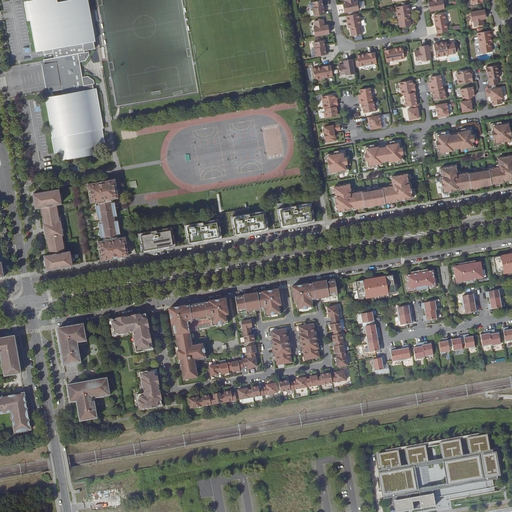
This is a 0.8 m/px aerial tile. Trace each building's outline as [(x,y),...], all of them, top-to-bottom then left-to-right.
[(89,53),(85,54),(84,52),(95,50),(94,43),(95,43),(86,0),(68,0),(57,2),(56,0),(32,0),(28,1),(37,53),(44,52),(45,56),(54,54),(54,59),(44,61),(45,65),(45,67),(53,72),(54,80),(49,87),(50,89),(50,93),(51,93),(54,93),(66,91),(67,95),(55,97),(52,98),(47,99),(57,154),(62,153),(63,161),(96,155),(95,147),(105,146),(102,130),(103,130),(96,90),(94,90),(93,86),(95,85),(94,80),(88,77),(83,78),(80,63),(86,62),(90,56),(89,53)] [(314,16),(326,14),(325,7),(323,7),(322,0),(313,2),(314,8),(313,8),(314,16)] [(344,12),(359,10),(357,1),(356,1),(355,0),(345,0),(346,5),(343,5),(344,12)] [(429,4),(430,11),(444,8),(442,0),(431,0),(432,3),(429,4)] [(409,5),(396,7),(398,20),(400,19),(401,27),(411,25),(409,18),(411,17),(410,13),(410,14),(409,12),(410,12),(409,5)] [(486,17),(485,10),(470,12),(472,21),(473,21),(474,27),(484,25),(482,17),(486,17)] [(437,33),(448,31),(445,13),(434,15),(435,24),(436,24),(437,26),(436,27),(437,33)] [(359,14),(346,16),(347,23),(348,23),(349,25),(348,25),(348,29),(350,28),(352,36),(361,34),(360,27),(361,26),(359,14)] [(315,36),(329,34),(328,27),(325,27),(323,19),(314,21),(315,27),(313,27),(315,36)] [(490,31),(477,33),(478,37),(475,38),(474,39),(474,41),(476,42),(479,42),(480,42),(481,45),(482,53),(492,51),(491,44),(493,43),(492,39),(491,40),(491,38),(492,38),(490,31)] [(316,56),(328,54),(326,47),(325,48),(324,41),(315,42),(316,48),(314,48),(316,56)] [(440,43),(434,44),(436,57),(448,55),(448,54),(456,52),(454,42),(447,44),(446,42),(442,43),(443,43),(441,44),(440,43)] [(431,60),(428,45),(421,46),(422,50),(414,51),(416,61),(422,60),(422,61),(431,60)] [(392,50),(391,49),(384,50),(386,61),(405,58),(403,47),(394,49),(394,50),(392,50)] [(365,54),(356,55),(358,66),(377,63),(375,52),(368,53),(368,54),(365,55),(365,54)] [(355,74),(352,59),(345,60),(346,64),(338,65),(340,75),(346,74),(346,75),(355,74)] [(45,67),(45,65),(43,66),(47,90),(50,89),(49,87),(54,80),(53,72),(45,67)] [(315,79),(333,76),(331,65),(324,66),(324,67),(321,68),(321,67),(313,68),(315,79)] [(486,67),(487,72),(488,72),(488,74),(487,74),(488,76),(489,76),(489,79),(488,79),(489,86),(499,84),(498,78),(500,77),(497,65),(486,67)] [(458,84),(473,82),(472,76),(470,76),(470,75),(471,75),(471,74),(470,70),(456,72),(458,84)] [(441,75),(430,77),(432,85),(429,85),(430,91),(432,91),(443,89),(441,75)] [(401,95),(416,92),(415,86),(413,86),(413,85),(414,85),(413,80),(399,83),(401,95)] [(473,87),(460,89),(461,95),(462,95),(463,98),(472,97),(475,96),(474,92),(473,92),(473,91),(474,91),(473,87)] [(362,104),(373,102),(370,88),(360,89),(361,95),(361,97),(358,98),(359,104),(362,104)] [(486,91),(487,97),(490,96),(492,96),(492,100),(492,101),(493,105),(502,104),(502,99),(503,98),(503,97),(503,96),(503,94),(502,93),(501,88),(486,91)] [(445,93),(444,89),(432,91),(433,95),(434,95),(434,96),(433,97),(434,100),(447,98),(446,93),(445,93)] [(321,96),(323,109),(338,106),(337,100),(335,100),(335,99),(336,99),(335,94),(321,96)] [(473,103),(472,97),(465,98),(466,101),(461,102),(462,112),(473,110),(472,106),(471,103),(473,103)] [(375,105),(374,102),(362,104),(363,108),(364,108),(364,109),(363,109),(364,113),(377,111),(376,105),(375,105)] [(449,116),(447,103),(435,105),(436,109),(437,112),(438,118),(449,116)] [(419,104),(412,105),(413,108),(407,109),(409,120),(419,118),(419,114),(418,111),(420,111),(419,104)] [(336,106),(324,108),(325,112),(324,112),(325,118),(338,115),(337,112),(336,112),(336,111),(337,110),(336,106)] [(382,128),(380,115),(368,117),(368,121),(369,121),(371,129),(382,128)] [(511,141),(511,138),(509,122),(501,123),(501,122),(490,124),(491,131),(488,131),(490,139),(493,139),(494,146),(505,144),(505,143),(511,141)] [(335,131),(341,130),(339,124),(323,127),(325,133),(324,133),(325,139),(326,139),(326,143),(337,141),(336,137),(335,137),(334,131),(335,131)] [(476,149),(475,142),(477,142),(476,133),(473,134),(472,127),(461,129),(462,132),(446,135),(445,132),(434,134),(436,141),(433,141),(434,149),(437,149),(438,156),(449,154),(449,151),(465,148),(465,151),(476,149)] [(374,147),(374,144),(363,146),(364,153),(361,154),(363,162),(366,162),(367,169),(378,167),(377,164),(393,161),(394,164),(405,162),(403,155),(406,154),(405,146),(402,147),(401,140),(390,142),(390,145),(374,147)] [(335,153),(326,154),(330,174),(338,172),(338,174),(349,172),(348,165),(351,164),(349,156),(346,157),(345,150),(334,152),(335,153)] [(458,174),(456,165),(440,168),(442,176),(440,177),(443,193),(511,180),(511,155),(498,158),(499,167),(489,169),(485,169),(486,171),(472,173),(472,172),(468,172),(468,173),(458,174)] [(362,192),(351,193),(350,184),(334,187),(335,195),(334,196),(337,212),(375,205),(413,198),(410,182),(409,182),(407,174),(391,177),(393,186),(383,188),(379,188),(379,190),(365,192),(365,191),(362,191),(362,192)] [(116,186),(115,179),(103,181),(104,185),(99,185),(98,182),(87,184),(88,191),(90,191),(91,195),(89,195),(91,203),(95,202),(97,201),(98,205),(95,205),(98,219),(100,219),(100,223),(99,224),(101,237),(103,237),(104,241),(102,241),(97,242),(99,249),(101,249),(101,253),(99,253),(101,260),(112,258),(111,254),(116,253),(117,257),(128,255),(127,248),(125,248),(125,244),(126,244),(125,237),(121,237),(119,238),(118,234),(120,234),(118,220),(116,221),(115,216),(117,216),(114,202),(112,202),(112,199),(114,198),(118,197),(117,190),(115,190),(114,187),(116,186)] [(46,255),(49,269),(55,268),(54,267),(64,266),(73,265),(70,251),(65,251),(62,235),(63,235),(61,220),(59,220),(56,204),(61,203),(59,189),(50,190),(51,192),(41,194),(40,192),(35,193),(37,208),(41,207),(44,223),(43,223),(44,228),(45,228),(46,233),(45,233),(46,238),(47,238),(50,254),(46,255)] [(311,198),(138,228),(142,250),(315,219),(311,198)] [(511,254),(509,255),(493,257),(496,274),(501,273),(503,273),(503,274),(507,273),(511,272),(511,254)] [(458,266),(454,267),(456,282),(464,281),(464,282),(467,282),(472,281),(476,280),(475,279),(478,279),(483,278),(480,262),(476,263),(473,264),(473,261),(469,262),(469,264),(465,265),(464,263),(460,263),(461,266),(458,266)] [(411,275),(406,275),(409,291),(417,290),(417,291),(420,290),(425,289),(428,289),(428,288),(431,287),(436,286),(433,271),(428,272),(426,272),(425,270),(421,270),(422,273),(417,274),(417,271),(413,272),(413,274),(411,275)] [(372,279),(355,282),(356,286),(358,299),(363,298),(366,297),(366,299),(378,296),(384,295),(388,294),(388,293),(391,293),(396,292),(393,279),(393,275),(377,278),(372,279)] [(339,301),(335,279),(312,283),(312,284),(308,285),(308,284),(302,285),(302,286),(298,286),(292,287),(294,303),(296,303),(297,311),(313,308),(312,302),(316,301),(315,299),(320,299),(321,304),(339,301)] [(235,297),(239,319),(257,316),(256,310),(260,309),(261,311),(264,311),(265,317),(281,314),(279,306),(281,306),(278,289),(272,290),(272,291),(268,292),(268,291),(262,292),(262,293),(257,294),(257,293),(235,297)] [(490,300),(501,298),(500,294),(499,294),(499,290),(486,292),(487,296),(489,296),(490,296),(490,297),(489,297),(490,300)] [(476,298),(475,294),(462,296),(463,300),(462,301),(463,305),(475,303),(475,299),(474,300),(474,298),(475,298),(476,298)] [(501,298),(490,300),(490,304),(491,304),(491,305),(490,305),(488,306),(489,309),(502,307),(501,303),(502,303),(501,298)] [(175,308),(169,309),(173,336),(176,335),(178,347),(175,348),(178,364),(181,363),(184,380),(197,377),(195,361),(194,359),(197,359),(197,360),(206,359),(204,343),(195,344),(195,346),(192,346),(192,345),(187,320),(210,316),(212,326),(228,323),(227,315),(228,315),(225,299),(219,300),(215,301),(209,302),(205,303),(204,303),(189,305),(189,306),(185,307),(185,306),(179,307),(179,308),(175,308)] [(435,301),(422,303),(422,307),(424,307),(425,308),(424,309),(425,312),(437,310),(437,305),(436,305),(435,301)] [(475,303),(463,305),(464,309),(465,313),(479,311),(478,307),(476,308),(475,308),(475,306),(476,306),(475,303)] [(397,312),(398,317),(411,314),(410,311),(409,310),(410,310),(411,309),(411,305),(397,308),(398,312),(397,312)] [(337,306),(327,308),(329,317),(330,317),(331,321),(339,319),(337,306)] [(437,310),(425,312),(425,315),(426,315),(426,317),(423,317),(424,320),(424,321),(437,319),(436,314),(437,314),(437,310)] [(366,323),(367,326),(375,325),(374,320),(372,320),(372,317),(373,317),(372,312),(361,314),(363,323),(366,323)] [(139,315),(139,314),(132,316),(124,318),(124,317),(117,318),(117,319),(111,320),(112,329),(111,329),(112,337),(128,334),(128,333),(134,332),(135,338),(133,338),(136,353),(144,351),(144,350),(152,349),(151,343),(152,342),(150,335),(149,335),(148,328),(149,328),(148,321),(147,321),(146,314),(139,315)] [(414,322),(413,319),(412,319),(411,319),(411,318),(411,314),(398,317),(399,321),(400,321),(400,325),(414,323),(414,322)] [(332,325),(330,325),(331,332),(333,332),(341,330),(339,319),(331,321),(332,325)] [(241,322),(243,333),(251,331),(250,327),(252,327),(251,320),(241,322)] [(86,341),(83,324),(66,327),(67,331),(64,331),(63,328),(57,329),(57,330),(61,348),(64,365),(80,362),(77,346),(75,346),(73,346),(72,343),(75,343),(76,341),(79,340),(80,342),(86,341)] [(313,324),(299,327),(300,335),(299,335),(300,336),(300,339),(301,342),(301,345),(302,348),(302,351),(302,352),(303,352),(305,360),(319,358),(318,349),(318,348),(318,345),(317,342),(317,340),(316,336),(316,333),(315,332),(315,333),(313,324)] [(375,325),(364,326),(365,331),(366,331),(366,335),(379,333),(378,329),(376,329),(375,329),(375,328),(376,328),(375,324),(375,325)] [(510,342),(511,341),(511,328),(508,329),(507,330),(507,328),(503,329),(505,342),(509,341),(510,342)] [(286,329),(271,331),(272,340),(272,341),(272,344),(273,347),(273,349),(274,353),(275,356),(275,357),(275,356),(277,365),(292,363),(290,354),(291,354),(291,353),(290,350),(289,347),(289,345),(288,341),(288,338),(288,337),(287,337),(286,329)] [(334,335),(332,336),(333,343),(335,343),(343,341),(341,330),(333,332),(334,335)] [(493,330),(489,331),(491,345),(492,346),(501,344),(499,333),(495,333),(494,334),(493,330)] [(243,333),(245,343),(255,342),(253,334),(251,335),(251,331),(243,333)] [(491,345),(489,331),(485,332),(485,334),(484,334),(480,334),(483,347),(488,346),(487,345),(491,345)] [(379,333),(366,335),(367,339),(366,339),(367,344),(378,342),(378,338),(377,338),(377,337),(378,337),(380,337),(379,333)] [(463,335),(460,336),(460,338),(459,338),(459,340),(457,340),(456,339),(451,339),(448,340),(449,346),(452,346),(453,351),(462,349),(461,344),(465,343),(463,335)] [(463,335),(465,343),(466,348),(470,348),(470,349),(475,348),(473,336),(469,336),(469,338),(468,338),(467,335),(463,335)] [(16,347),(14,337),(0,339),(0,354),(4,376),(14,375),(13,373),(20,371),(18,357),(16,350),(14,350),(14,348),(16,347)] [(448,340),(447,338),(443,339),(444,342),(442,342),(442,341),(439,342),(441,354),(445,353),(445,352),(450,351),(449,346),(448,340)] [(336,346),(334,347),(335,354),(337,354),(345,352),(343,341),(335,343),(336,346)] [(153,350),(152,342),(151,343),(152,349),(144,350),(144,351),(153,350)] [(378,342),(367,344),(368,348),(369,348),(369,352),(382,350),(382,346),(379,346),(379,347),(378,345),(379,345),(378,342)] [(431,343),(427,344),(426,344),(426,342),(422,343),(424,356),(428,356),(433,356),(431,343)] [(424,356),(422,343),(418,344),(418,347),(417,347),(413,348),(415,359),(424,358),(424,356)] [(255,345),(245,347),(247,358),(255,357),(255,353),(257,353),(255,345)] [(403,348),(399,349),(401,361),(406,360),(406,359),(410,358),(408,345),(404,346),(404,348),(403,348)] [(394,348),(390,349),(392,361),(397,361),(401,361),(399,349),(396,349),(394,350),(394,348)] [(338,357),(336,358),(337,367),(347,366),(345,352),(337,354),(338,357)] [(384,360),(384,356),(376,357),(376,359),(373,360),(375,371),(384,369),(382,360),(384,360)] [(242,359),(242,361),(243,367),(247,367),(247,368),(257,367),(255,357),(247,358),(242,359)] [(231,362),(233,372),(240,371),(240,369),(243,368),(243,367),(242,361),(231,362)] [(220,364),(222,374),(229,373),(229,371),(232,370),(231,362),(220,364)] [(209,366),(211,376),(218,375),(218,373),(221,372),(220,364),(209,366)] [(148,408),(148,409),(155,408),(155,407),(161,406),(160,399),(162,399),(160,392),(159,392),(158,385),(159,385),(158,377),(157,377),(155,371),(148,372),(147,371),(140,372),(142,387),(143,387),(144,392),(143,393),(136,394),(137,402),(138,401),(140,409),(148,408)] [(334,374),(331,375),(332,383),(346,380),(344,371),(334,372),(334,374)] [(321,377),(317,377),(318,385),(332,383),(330,373),(321,375),(321,377)] [(310,379),(306,379),(307,387),(318,385),(317,377),(317,376),(309,377),(310,379)] [(296,381),(293,382),(294,389),(307,387),(306,378),(296,379),(296,381)] [(80,421),(97,418),(94,401),(93,401),(90,402),(90,399),(92,398),(93,397),(95,396),(96,398),(102,396),(99,379),(82,383),(83,385),(80,386),(80,383),(67,385),(69,394),(70,402),(76,401),(80,421)] [(288,381),(279,382),(280,392),(294,389),(293,382),(289,383),(288,381)] [(266,387),(262,387),(264,395),(277,392),(276,383),(266,385),(266,387)] [(253,397),(264,395),(262,387),(259,388),(258,386),(251,387),(251,389),(253,397)] [(253,397),(251,389),(248,390),(247,388),(238,390),(239,399),(253,397)] [(225,402),(236,400),(235,392),(231,393),(231,391),(224,392),(224,394),(225,402)] [(215,404),(225,402),(224,394),(220,395),(220,393),(213,394),(213,396),(215,404)] [(0,413),(11,412),(14,433),(31,430),(29,421),(27,408),(25,408),(24,404),(26,404),(24,395),(16,397),(15,394),(1,397),(2,399),(0,399),(0,413)] [(204,406),(215,404),(213,396),(210,397),(209,395),(202,396),(202,398),(204,406)] [(204,406),(202,398),(199,399),(198,397),(189,399),(190,408),(204,406)] [(137,402),(139,411),(148,409),(148,408),(140,409),(138,401),(137,402)] [(488,434),(468,438),(470,453),(490,450),(488,434)] [(463,455),(460,439),(440,442),(443,458),(463,455)] [(408,465),(428,461),(425,445),(405,449),(408,465)] [(379,469),(401,466),(399,450),(377,454),(379,469)] [(497,475),(500,474),(496,452),(446,462),(450,483),(420,489),(415,466),(378,473),(383,499),(394,497),(396,511),(420,508),(420,509),(435,506),(433,498),(451,495),(452,499),(495,491),(493,479),(497,479),(497,475)]
